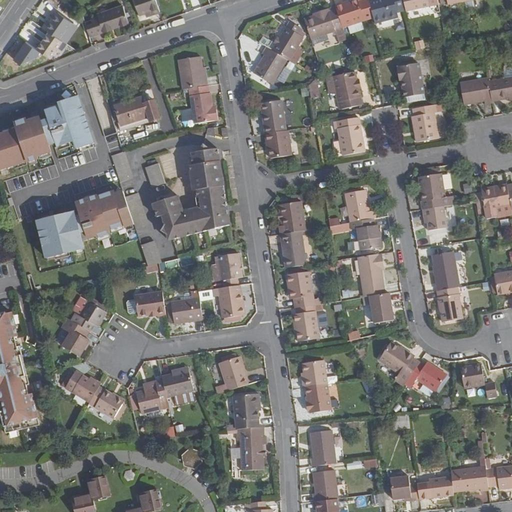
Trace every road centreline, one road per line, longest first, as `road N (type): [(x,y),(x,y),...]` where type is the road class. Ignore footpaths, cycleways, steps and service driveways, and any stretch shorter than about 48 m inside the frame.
road 1 (residential): [(394,164),(432,342),(447,349),(501,341)]
road 2 (residential): [(0,97),(226,12)]
road 3 (residential): [(226,12),(254,191)]
road 4 (residential): [(273,333),(292,511)]
road 5 (residential): [(273,333),(122,355)]
road 6 (residential): [(254,191),(273,333)]
road 7 (residential): [(254,191),(394,164)]
